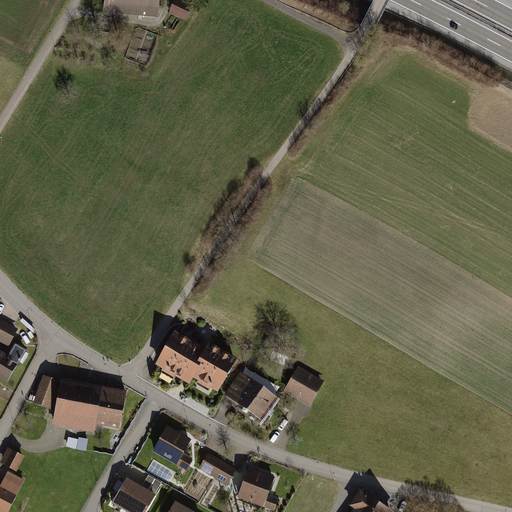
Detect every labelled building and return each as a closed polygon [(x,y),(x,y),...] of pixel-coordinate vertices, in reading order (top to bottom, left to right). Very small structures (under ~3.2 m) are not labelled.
[(106,0),(105,11),(159,18),(160,0),(106,0)] [(177,0),(171,16),(187,23),(195,7),(179,0),(177,0)] [(0,343),(11,349),(19,332),(0,322),(0,343)] [(177,334),(155,371),(187,390),(192,382),(217,397),(238,362),(208,344),(204,351),(177,334)] [(0,382),(9,387),(29,355),(17,347),(9,360),(0,354),(0,382)] [(298,369),(284,395),(310,408),(324,383),(298,369)] [(36,404),(57,411),(61,383),(45,378),(36,404)] [(243,380),(229,401),(264,424),(278,402),(243,380)] [(57,411),(55,427),(93,432),(94,426),(119,430),(125,392),(61,383),(57,411)] [(166,425),(152,450),(177,463),(191,438),(166,425)] [(87,449),(90,439),(71,435),(69,445),(87,449)] [(3,464),(16,471),(23,458),(9,451),(3,464)] [(199,468),(228,484),(237,468),(209,452),(199,468)] [(247,467),(237,497),(274,510),(278,498),(267,494),(273,476),(247,467)] [(145,511),(153,498),(126,483),(113,505),(125,511),(145,511)] [(0,511),(7,511),(17,494),(0,485),(0,511)] [(392,511),(394,511),(359,488),(348,505),(353,508),(350,511),(392,511)]
